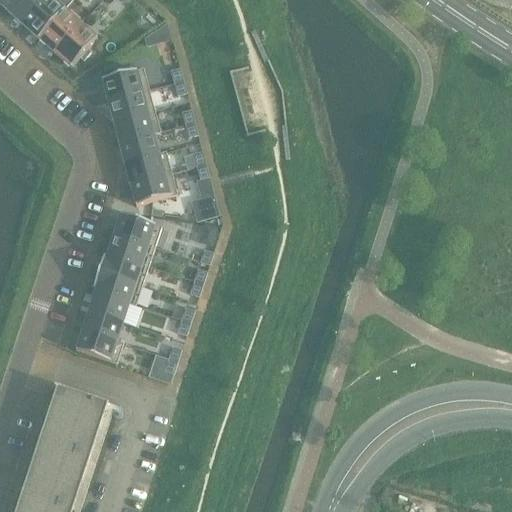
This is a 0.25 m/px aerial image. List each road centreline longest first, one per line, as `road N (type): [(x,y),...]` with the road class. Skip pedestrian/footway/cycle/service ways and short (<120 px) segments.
road 1 (residential): [(0,416),(88,151),(0,77)]
road 2 (unclassified): [(511,401),(432,400),(387,416),(353,450),(323,511)]
road 3 (unclassified): [(342,511),(400,441),(453,422),(511,423)]
